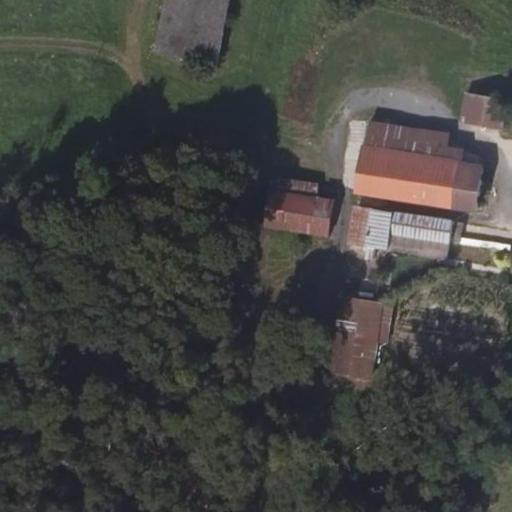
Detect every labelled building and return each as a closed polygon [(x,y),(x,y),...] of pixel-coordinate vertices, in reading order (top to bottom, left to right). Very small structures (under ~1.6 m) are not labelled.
[(169,0),(158,55),(212,66),(225,0),(169,0)] [(461,122),(508,130),(511,106),(511,99),(466,93),(461,122)] [(363,148),(459,161),(461,150),(448,148),(450,134),(366,121),(363,148)] [(455,210),(475,212),(482,164),(459,161),(363,148),(354,215),(452,228),(455,210)] [(310,240),(327,242),(332,198),(268,190),(265,219),(312,226),(310,240)]
